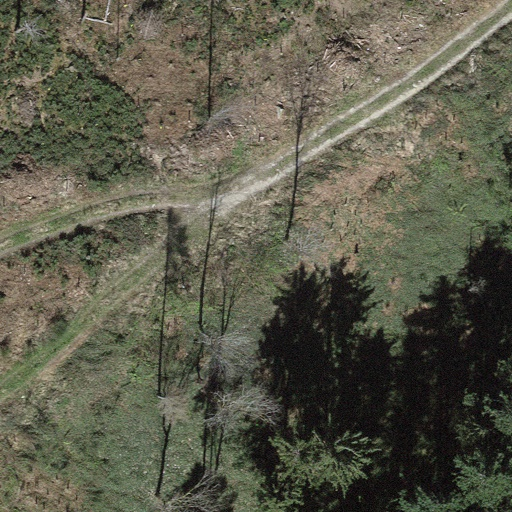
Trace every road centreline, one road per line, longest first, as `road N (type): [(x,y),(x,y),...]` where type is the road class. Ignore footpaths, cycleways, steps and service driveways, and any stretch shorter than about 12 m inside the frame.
road 1 (track): [(511,2),(412,80),(217,187)]
road 2 (track): [(217,187),(175,246),(0,384)]
road 3 (track): [(0,232),(217,187)]
